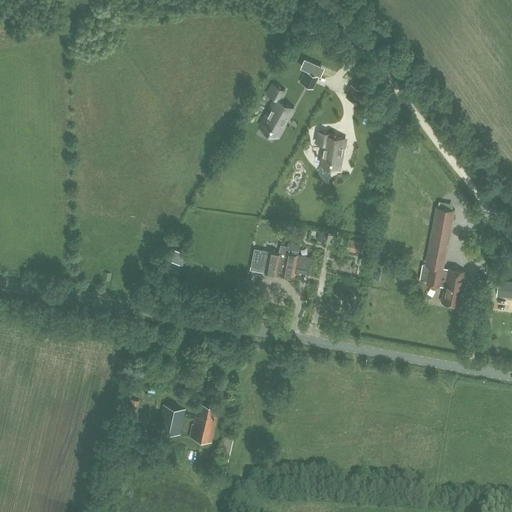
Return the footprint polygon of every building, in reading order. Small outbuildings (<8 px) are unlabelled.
[(315,82),(303,76),(301,82),(312,87),(315,82)] [(272,128),(280,132),(285,124),(284,123),(287,117),(288,118),(294,108),(279,99),(285,90),(274,84),(268,94),(275,98),(270,108),(271,108),(268,114),(267,114),(262,122),(270,127),(271,128),(272,128)] [(349,90),(361,95),(363,90),(352,85),(349,90)] [(316,104),(313,111),(322,114),(324,107),(316,104)] [(298,112),(290,157),(302,159),(310,114),(298,112)] [(317,142),(324,144),(322,159),(330,160),(329,161),(332,161),(340,162),(342,147),(343,147),(345,138),(330,135),(330,133),(319,131),(317,142)] [(454,210),(452,209),(438,207),(436,206),(436,208),(434,218),(452,222),(454,210)] [(347,249),(362,252),(364,241),(349,237),(347,249)] [(425,265),(430,266),(430,268),(427,284),(445,287),(445,289),(442,302),(458,305),(464,271),(444,268),(443,267),(445,260),(448,243),(430,240),(425,265)] [(280,244),(278,253),(269,252),(254,248),(251,261),(267,264),(265,271),(276,273),(277,269),(280,270),(282,260),(285,260),(287,254),(287,252),(288,245),(280,244)] [(282,260),(280,270),(284,271),(283,272),(293,274),(295,267),(302,268),(303,264),(310,265),(312,257),(297,254),(287,252),(287,254),(285,260),(282,260)] [(103,270),(101,278),(109,280),(111,272),(103,270)] [(140,400),(128,398),(123,421),(135,424),(140,400)] [(219,406),(198,402),(191,436),(211,441),(219,406)] [(185,409),(163,404),(158,429),(180,434),(185,409)] [(234,434),(224,432),(219,458),(228,460),(234,434)] [(148,449),(157,451),(159,442),(151,440),(148,449)] [(226,470),(217,468),(214,486),(223,487),(226,470)]
